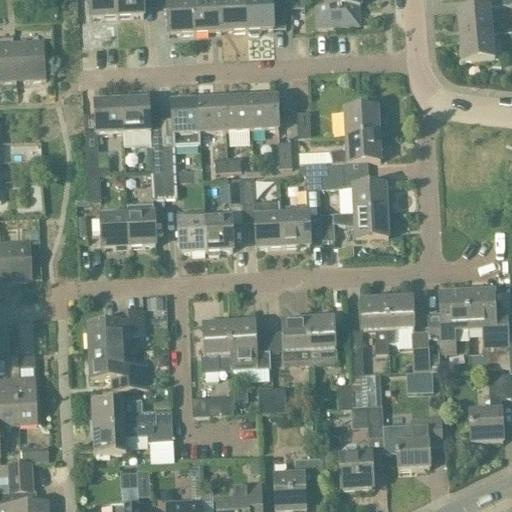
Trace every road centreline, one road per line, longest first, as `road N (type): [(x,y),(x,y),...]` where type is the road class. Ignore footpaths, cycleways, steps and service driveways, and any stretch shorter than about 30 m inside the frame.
road 1 (residential): [(98,298),(430,278)]
road 2 (residential): [(96,83),(416,66)]
road 3 (residential): [(430,278),(425,128),(439,103)]
